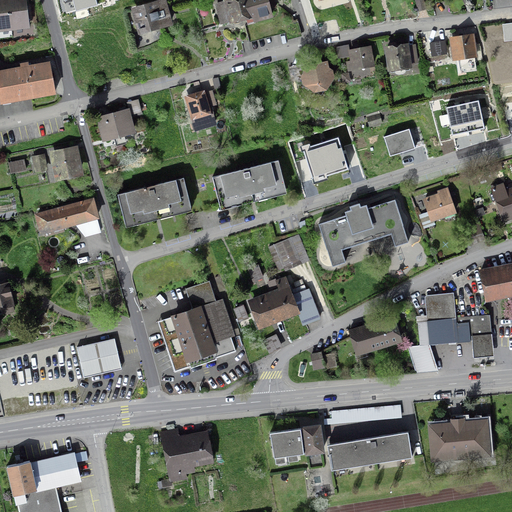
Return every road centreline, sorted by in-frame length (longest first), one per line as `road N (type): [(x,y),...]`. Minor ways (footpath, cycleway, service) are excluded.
road 1 (residential): [(511,13),(363,32),(76,105)]
road 2 (residential): [(511,141),(121,261)]
road 3 (residential): [(511,245),(430,277),(284,353),(272,370),(269,400)]
road 4 (primary): [(269,400),(511,377)]
road 5 (residential): [(76,105),(121,261)]
road 6 (residential): [(121,261),(160,411)]
